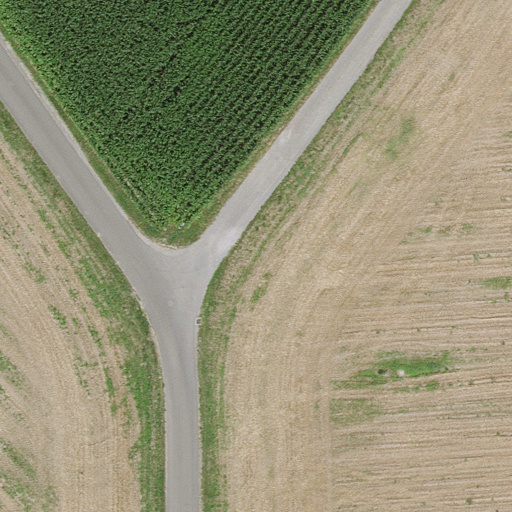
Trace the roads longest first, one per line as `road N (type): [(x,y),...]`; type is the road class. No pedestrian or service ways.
road 1 (residential): [(0,42),(54,107),(160,295),(179,511)]
road 2 (track): [(385,0),(160,295)]
